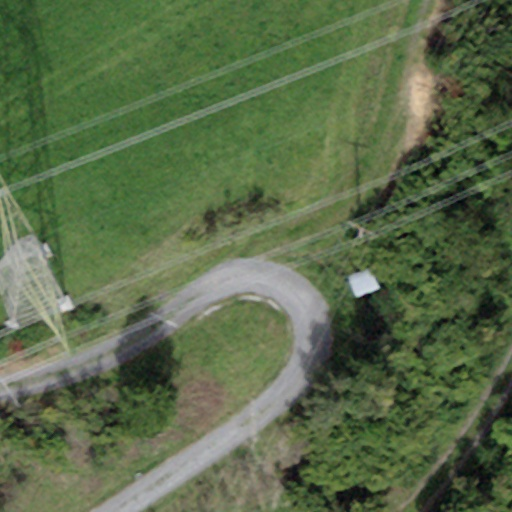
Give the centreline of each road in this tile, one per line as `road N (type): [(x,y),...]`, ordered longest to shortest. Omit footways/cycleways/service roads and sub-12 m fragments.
road 1 (track): [(159,511),(329,399),(342,354),(303,304),(276,294),(244,298),(142,365),(67,394),(0,406)]
road 2 (track): [(511,402),(430,511)]
